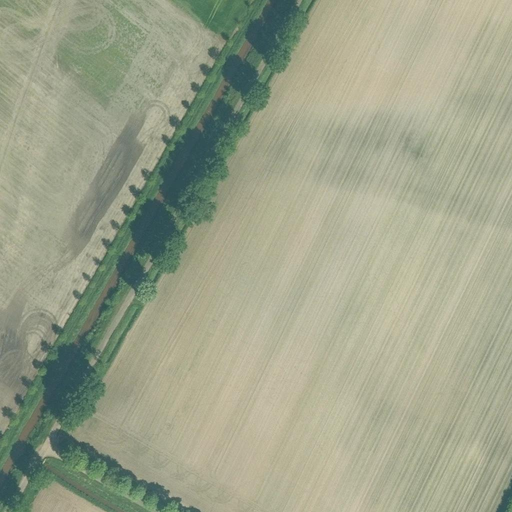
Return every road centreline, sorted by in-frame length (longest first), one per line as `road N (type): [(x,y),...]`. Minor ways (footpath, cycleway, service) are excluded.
road 1 (unclassified): [(36,443),(294,0)]
road 2 (unclassified): [(36,443),(157,511)]
